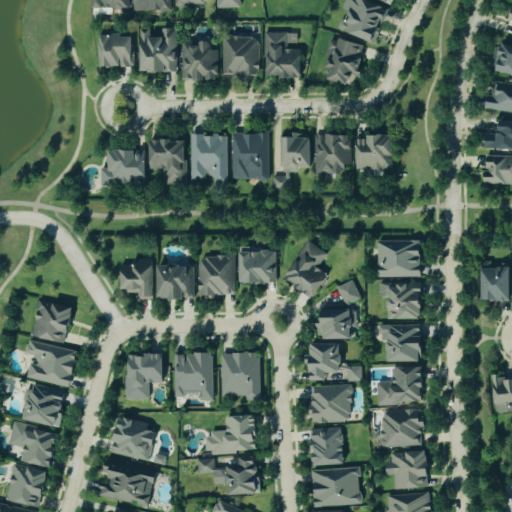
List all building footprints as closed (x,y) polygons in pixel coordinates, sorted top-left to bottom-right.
[(92,0),(92,9),(128,11),(127,0),(92,0)] [(133,0),(134,12),(171,11),(171,0),(133,0)] [(240,9),(239,0),(217,0),(217,9),(240,9)] [(337,29),(373,45),(388,12),(359,0),(345,0),(342,9),(349,12),(345,22),(341,20),(337,29)] [(139,31),(140,74),(177,73),(176,29),(161,29),(161,38),(150,39),(149,31),(139,31)] [(287,33),(265,34),(265,79),(302,79),(301,50),(287,50),(287,33)] [(132,37),(100,37),(100,68),(132,69),(132,37)] [(222,38),(223,77),(260,76),(259,37),(222,38)] [(326,81),(350,86),(352,78),(360,79),(364,58),(359,57),(362,46),(329,39),(325,59),(330,59),(326,81)] [(181,82),(219,82),(218,51),(212,51),(212,43),(181,43),(181,82)] [(511,47),(502,45),(497,73),(511,75),(511,47)] [(485,111),(511,113),(511,85),(491,84),(491,97),(486,96),(485,111)] [(498,135),(483,135),(483,150),(511,150),(511,122),(498,122),(498,135)] [(232,135),(232,181),(270,181),(270,135),(232,135)] [(227,181),(227,136),(190,137),(191,182),(227,181)] [(350,137),(316,136),(315,175),(349,175),(350,137)] [(392,136),(366,137),(366,141),(355,142),(355,171),(393,170),(392,136)] [(310,139),(282,139),(282,177),(273,177),(273,191),(290,191),(290,174),(297,173),(297,170),(311,169),(310,139)] [(150,171),(163,170),(163,186),(186,186),(186,141),(150,142),(150,171)] [(101,169),(101,186),(146,185),(146,155),(136,155),(136,152),(109,152),(109,169),(101,169)] [(484,185),(511,185),(511,157),(485,157),(484,185)] [(378,277),(421,277),(421,241),(379,240),(378,277)] [(327,254),(308,241),(284,278),(313,297),(328,275),(318,268),(327,254)] [(239,251),(240,283),(276,283),(275,251),(239,251)] [(198,296),(235,296),(234,257),(198,257),(198,296)] [(153,299),(153,259),(133,260),(133,265),(121,265),(121,292),(139,291),(139,300),(153,299)] [(193,265),(157,266),(158,299),(194,298),(193,265)] [(510,300),(511,267),(482,267),(482,299),(510,300)] [(336,287),(345,306),(360,299),(352,280),(336,287)] [(387,298),(388,320),(422,319),(421,283),(378,283),(379,298),(387,298)] [(65,343),(73,309),(38,301),(31,336),(65,343)] [(352,338),(352,328),(354,328),(354,308),(322,309),(322,322),(317,323),(318,339),(352,338)] [(387,326),(389,362),(422,361),(421,325),(387,326)] [(77,351),(28,340),(25,354),(36,357),(34,365),(30,364),(26,379),(69,388),(77,351)] [(341,343),(311,344),(311,354),(309,354),(310,381),(326,380),(326,372),(341,372),(341,343)] [(175,399),(213,399),(212,353),(174,354),(175,399)] [(221,353),(221,396),(245,396),(245,400),(260,400),(259,353),(221,353)] [(127,354),(126,400),(149,400),(149,383),(163,383),(163,354),(127,354)] [(341,373),(327,373),(327,380),(348,380),(347,365),(341,365),(341,373)] [(361,367),(348,367),(348,381),(362,381),(361,367)] [(377,405),(423,403),(422,367),(392,368),(392,382),(376,383),(377,405)] [(494,413),(511,412),(511,377),(493,378),(494,413)] [(59,427),(66,391),(30,384),(22,420),(59,427)] [(310,386),(310,423),(351,423),(351,386),(310,386)] [(422,446),(421,421),(420,421),(419,410),(380,412),(382,448),(422,446)] [(225,416),(226,431),(206,431),(207,453),(257,451),(255,415),(225,416)] [(148,424),(120,417),(111,452),(148,462),(156,432),(147,430),(148,424)] [(58,433),(13,423),(8,444),(24,448),(21,462),(50,468),(58,433)] [(343,465),(343,429),(310,429),(311,466),(343,465)] [(427,488),(427,477),(429,477),(427,451),(390,453),(391,463),(386,463),(386,476),(393,475),(394,489),(427,488)] [(230,495),(258,494),(256,457),(240,457),(240,466),(226,467),(226,471),(214,471),(213,459),(197,460),(198,474),(214,474),(214,485),(229,484),(230,495)] [(156,472),(106,460),(103,475),(111,477),(109,487),(101,485),(98,495),(148,507),(156,472)] [(48,472),(14,464),(6,500),(39,507),(48,472)] [(361,505),(359,468),(312,470),(314,507),(361,505)]
